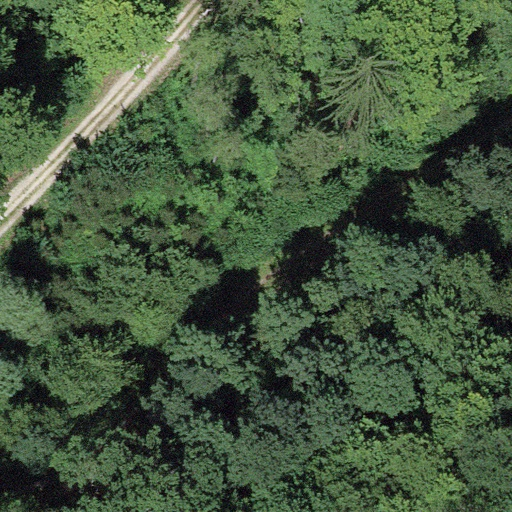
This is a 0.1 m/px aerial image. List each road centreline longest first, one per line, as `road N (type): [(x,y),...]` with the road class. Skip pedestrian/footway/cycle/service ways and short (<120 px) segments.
road 1 (track): [(0,504),(72,489),(270,287),(406,188),(511,140)]
road 2 (track): [(203,0),(80,129)]
